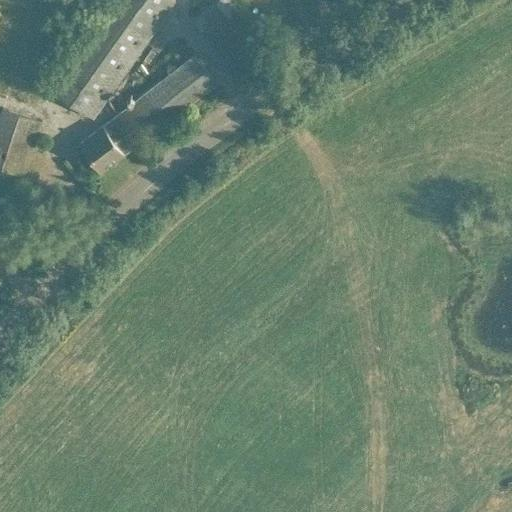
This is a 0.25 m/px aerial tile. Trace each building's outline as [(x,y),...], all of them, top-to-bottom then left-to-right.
[(39,0),(10,93),(41,103),(74,0),(39,0)] [(108,0),(49,87),(77,106),(93,117),(175,1),(173,0),(108,0)] [(217,0),(194,17),(221,54),(233,70),(265,45),(253,29),(231,0),(217,0)] [(81,143),(102,171),(217,82),(196,54),(81,143)] [(42,121),(4,109),(0,121),(0,165),(37,178),(45,155),(33,151),(42,121)] [(13,215),(0,228),(0,230),(6,237),(21,223),(13,215)] [(6,237),(1,242),(7,248),(32,223),(26,218),(21,223),(6,237)]
